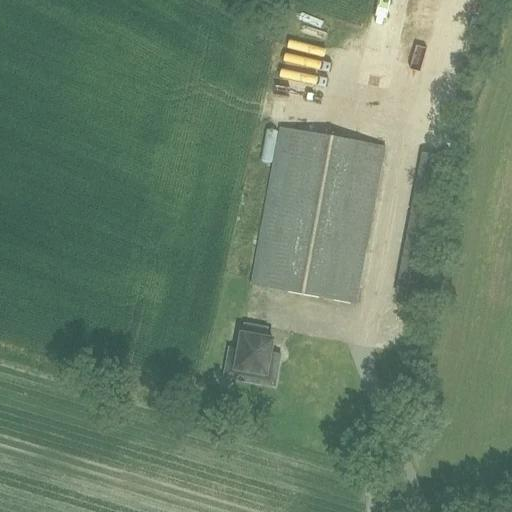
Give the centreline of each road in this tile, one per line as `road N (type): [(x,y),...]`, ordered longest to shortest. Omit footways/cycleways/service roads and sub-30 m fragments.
road 1 (unknown): [(413,511),(364,360),(408,114),(315,90)]
road 2 (unknown): [(408,114),(449,0)]
